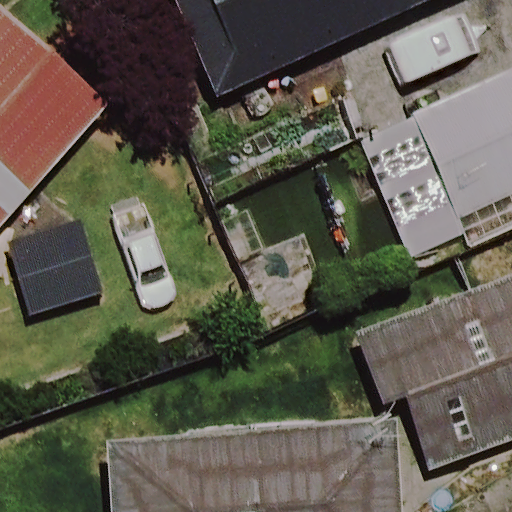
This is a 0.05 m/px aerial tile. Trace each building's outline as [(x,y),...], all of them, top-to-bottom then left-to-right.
[(434,0),(154,0),(204,107),(434,0)] [(0,218),(95,125),(0,29),(0,218)] [(511,233),(511,81),(341,160),(399,285),(511,233)] [(511,446),(511,271),(362,334),(423,483),(511,446)] [(385,511),(382,446),(97,462),(99,511),(385,511)]
